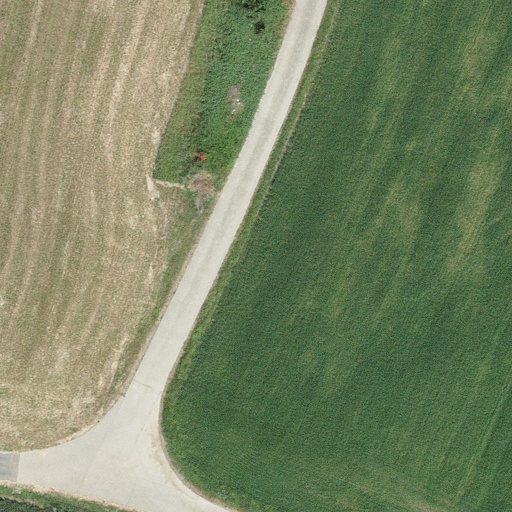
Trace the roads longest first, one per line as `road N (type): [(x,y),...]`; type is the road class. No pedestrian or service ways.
road 1 (track): [(311,0),(267,121),(102,487)]
road 2 (track): [(0,467),(185,511)]
